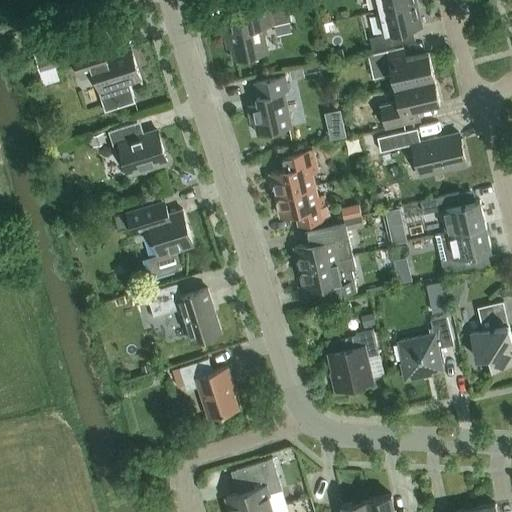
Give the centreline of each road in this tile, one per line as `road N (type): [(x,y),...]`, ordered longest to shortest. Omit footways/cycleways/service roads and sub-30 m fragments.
road 1 (residential): [(303,421),(169,0)]
road 2 (residential): [(511,440),(334,433),(303,421)]
road 3 (residential): [(188,511),(185,465),(208,450),(303,421)]
road 4 (residential): [(511,219),(491,93)]
